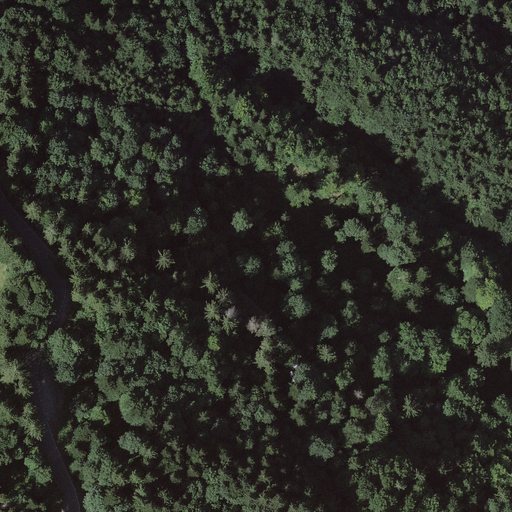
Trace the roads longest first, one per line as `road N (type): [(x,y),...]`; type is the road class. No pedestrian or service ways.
road 1 (track): [(354,511),(319,448),(311,374),(203,247),(187,169),(207,114),(179,50),(181,22),(170,0)]
road 2 (tertiary): [(0,202),(54,273),(31,385),(69,511)]
